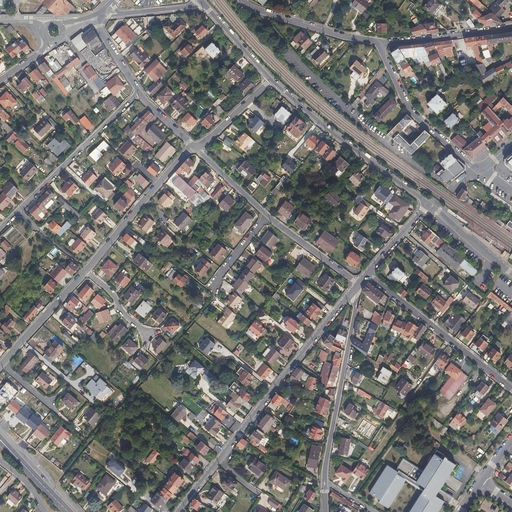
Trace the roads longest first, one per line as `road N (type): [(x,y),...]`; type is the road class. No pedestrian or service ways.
road 1 (tertiary): [(179,511),(359,285)]
road 2 (residential): [(359,285),(324,483)]
road 3 (tertiary): [(429,205),(271,81)]
road 4 (residential): [(0,229),(138,93)]
road 5 (residential): [(511,389),(367,274)]
road 6 (residential): [(85,270),(194,146)]
road 7 (tertiary): [(377,43),(402,101),(476,168)]
road 8 (tertiary): [(240,0),(377,43)]
road 9 (residential): [(511,27),(377,43)]
road 10 (residential): [(0,367),(85,270)]
